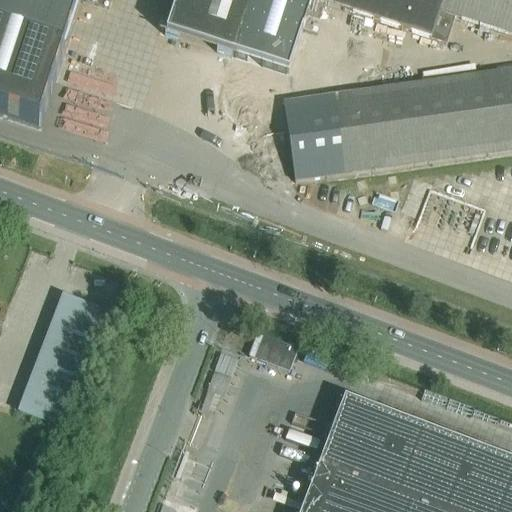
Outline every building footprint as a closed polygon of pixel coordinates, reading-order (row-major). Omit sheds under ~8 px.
[(0,0),(0,117),(39,130),(81,0),(0,0)] [(178,0),(167,37),(233,58),(251,0),(178,0)] [(251,0),(233,58),(288,77),(303,33),(313,3),(314,3),(315,0),(251,0)] [(511,0),(315,0),(314,3),(325,7),(446,46),(454,19),(511,38),(511,0)] [(313,3),(303,33),(317,38),(321,25),(319,24),(325,7),(314,3),(313,3)] [(307,93),(281,96),(294,186),(511,153),(511,72),(308,102),(307,93)] [(363,205),(404,197),(399,173),(358,181),(363,205)] [(110,317),(64,299),(20,416),(65,433),(110,317)] [(264,342),(255,365),(289,377),(297,354),(298,353),(264,341),(264,342)] [(511,511),(511,463),(345,400),(319,467),(301,511),(511,511)]
